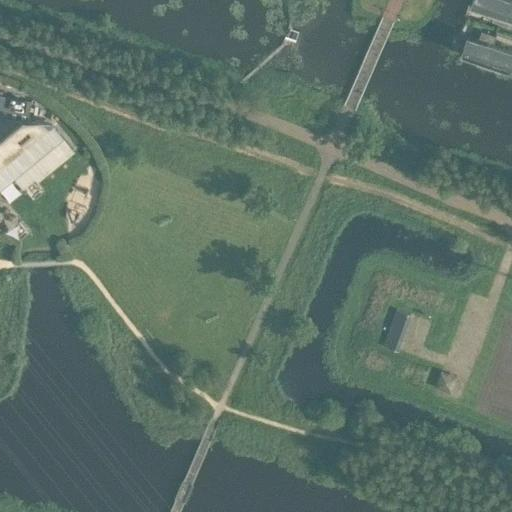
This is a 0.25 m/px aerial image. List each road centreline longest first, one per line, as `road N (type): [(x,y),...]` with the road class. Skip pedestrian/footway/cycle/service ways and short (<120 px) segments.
road 1 (unknown): [(0,67),(391,194),(511,245)]
road 2 (track): [(511,255),(457,395)]
